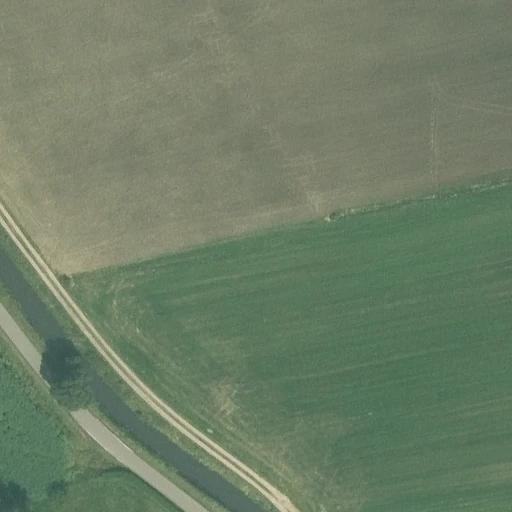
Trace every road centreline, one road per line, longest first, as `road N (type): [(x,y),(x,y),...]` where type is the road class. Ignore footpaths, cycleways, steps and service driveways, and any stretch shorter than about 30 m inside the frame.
road 1 (track): [(0,213),(82,328),(152,404),(285,511)]
road 2 (unclassified): [(190,511),(118,456),(0,316)]
